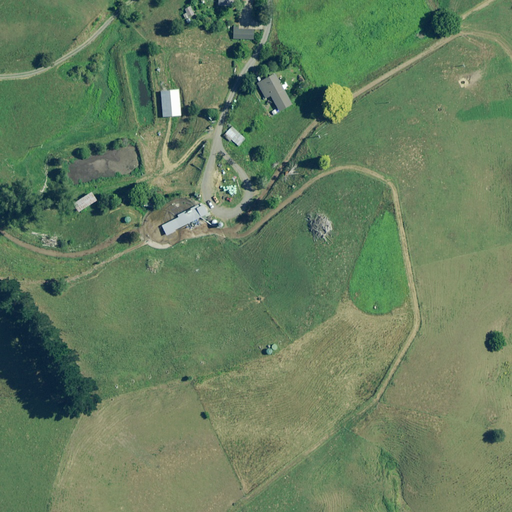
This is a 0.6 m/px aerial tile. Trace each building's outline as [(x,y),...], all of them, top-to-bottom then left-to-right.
[(193,22),(191,17),(195,15),(191,7),(186,10),(187,14),(184,15),(186,20),(188,24),(193,22)] [(239,30),(240,25),(235,25),(234,40),(255,40),(255,30),(239,30)] [(280,81),(276,74),(258,84),(266,99),(271,96),(280,112),(293,105),(285,90),(289,88),(284,79),(280,81)] [(182,116),(180,91),(162,92),(164,118),(182,116)] [(222,135),(231,142),(232,141),(240,147),(247,139),(231,125),(222,135)] [(98,202),(93,193),(75,205),(80,213),(98,202)] [(185,213),(178,216),(179,219),(162,226),(167,237),(177,232),(176,230),(189,224),(191,227),(192,231),(204,226),(201,219),(209,215),(203,203),(191,209),(191,211),(188,213),(186,214),(185,213)]
